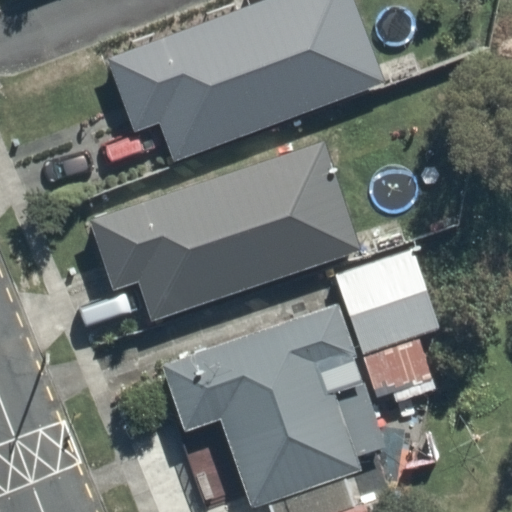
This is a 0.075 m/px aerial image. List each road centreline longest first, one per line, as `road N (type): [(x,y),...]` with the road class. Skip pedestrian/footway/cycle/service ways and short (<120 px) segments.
road 1 (residential): [(0,42),(117,0)]
road 2 (residential): [(40,511),(0,398)]
